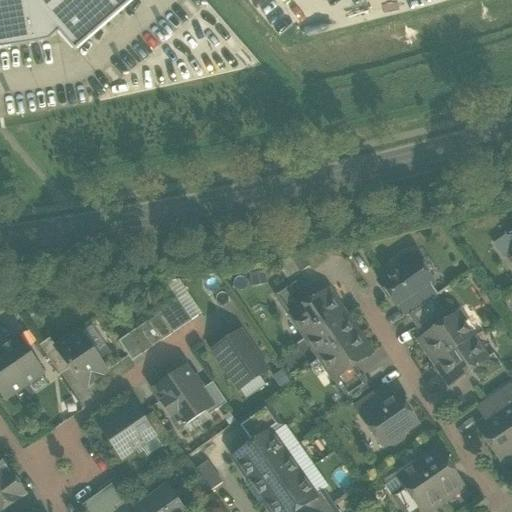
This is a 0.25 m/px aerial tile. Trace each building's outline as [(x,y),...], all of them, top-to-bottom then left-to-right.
[(29,0),(0,0),(0,49),(48,41),(58,32),(29,0)] [(29,0),(58,32),(73,51),(131,0),(29,0)] [(433,285),(415,259),(379,283),(388,297),(390,296),(398,308),(429,287),(433,285)] [(295,282),(275,296),(290,317),(310,304),(295,282)] [(429,287),(399,307),(406,317),(408,316),(434,298),(436,297),(429,287)] [(310,304),(290,317),(305,339),(339,315),(339,314),(333,306),(334,300),(328,291),(310,304)] [(434,298),(408,316),(416,328),(442,309),(434,298)] [(442,309),(416,328),(423,338),(450,320),(442,309)] [(339,315),(305,339),(319,359),(354,336),(348,327),(349,321),(342,312),(339,314),(339,315)] [(423,338),(418,342),(434,365),(437,362),(472,339),(474,338),(458,315),(450,320),(423,338)] [(162,342),(148,322),(138,329),(152,349),(162,342)] [(152,349),(138,329),(128,335),(142,355),(152,349)] [(240,332),(212,351),(239,391),(267,372),(240,332)] [(106,373),(79,333),(56,349),(69,369),(82,388),(106,373)] [(142,355),(128,335),(118,342),(132,362),(142,355)] [(354,336),(319,359),(333,380),(353,366),(371,354),(365,345),(359,344),(354,336)] [(43,374),(19,338),(0,350),(0,352),(24,388),(43,374)] [(56,349),(49,339),(39,346),(59,376),(69,369),(56,349)] [(472,339),(437,362),(443,371),(442,377),(449,386),(471,371),(487,360),(486,359),(472,339)] [(24,388),(0,352),(0,395),(4,401),(24,388)] [(493,355),(486,359),(487,360),(471,371),(479,384),(503,368),(493,355)] [(353,366),(333,380),(340,390),(360,376),(353,366)] [(186,369),(152,392),(178,430),(205,412),(212,407),(201,391),(186,369)] [(360,376),(340,390),(347,400),(366,386),(360,376)] [(226,404),(212,384),(201,391),(212,407),(205,412),(208,417),(226,404)] [(511,393),(507,387),(478,407),(487,420),(511,403),(511,393)] [(385,388),(355,409),(363,420),(392,400),(385,388)] [(392,400),(363,420),(382,448),(387,445),(392,446),(402,439),(403,434),(417,424),(408,412),(410,411),(399,395),(392,400)] [(511,403),(487,420),(477,427),(485,439),(487,438),(492,444),(490,447),(501,464),(511,456),(511,403)] [(264,404),(235,425),(243,436),(272,415),(264,404)] [(133,405),(99,428),(121,460),(154,437),(143,420),(133,405)] [(171,440),(153,413),(143,420),(154,437),(155,437),(161,446),(171,440)] [(272,415),(243,436),(250,446),(270,432),(270,433),(280,427),(272,415)] [(250,446),(236,456),(235,463),(248,482),(286,455),(270,433),(270,432),(250,446)] [(438,451),(418,465),(443,503),(463,490),(438,451)] [(286,455),(248,482),(262,501),(300,475),(286,455)] [(0,459),(0,480),(8,475),(8,472),(0,459)] [(197,467),(211,489),(221,483),(207,461),(197,467)] [(418,465),(398,478),(404,487),(420,511),(430,511),(443,503),(418,465)] [(8,475),(0,480),(0,511),(1,511),(25,496),(10,474),(8,475)] [(300,475),(262,501),(269,511),(295,511),(316,498),(315,497),(300,475)] [(110,483),(80,503),(86,511),(107,511),(123,502),(110,483)] [(420,511),(404,487),(391,496),(401,511),(420,511)] [(166,488),(134,510),(135,511),(162,511),(176,502),(166,488)] [(316,498),(295,511),(316,511),(330,503),(322,492),(315,497),(316,498)] [(182,511),(176,502),(162,511),(182,511)]
